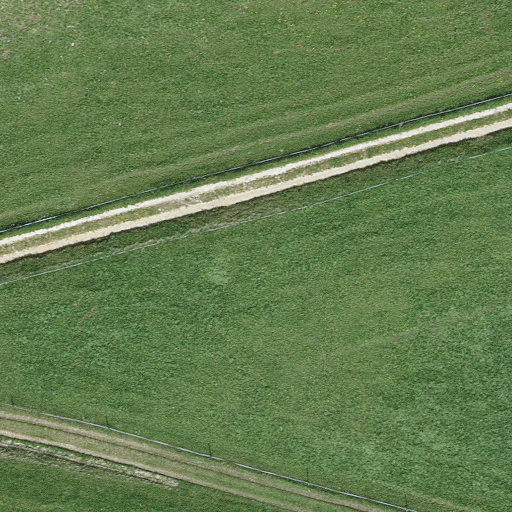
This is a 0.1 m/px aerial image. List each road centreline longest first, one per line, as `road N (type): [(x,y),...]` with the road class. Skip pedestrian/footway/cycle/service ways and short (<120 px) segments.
road 1 (track): [(511,114),(0,252)]
road 2 (track): [(380,511),(0,422)]
